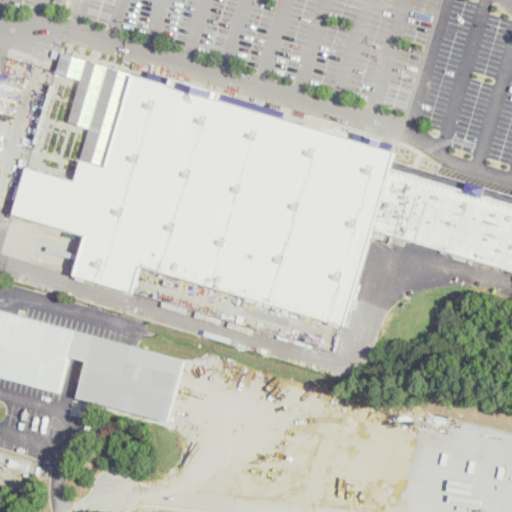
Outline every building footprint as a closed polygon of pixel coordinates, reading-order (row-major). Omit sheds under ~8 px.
[(135,75),(108,167),(83,160),(92,127),(71,120),(83,79),(58,71),(63,53),(97,62),(135,75)] [(150,72),(287,112),(285,120),(352,140),(354,132),(395,144),(392,151),(397,152),(394,163),(511,197),(511,269),(374,229),(346,324),(141,265),(133,291),(76,275),(88,234),(15,213),(28,167),(77,181),(83,160),(108,167),(135,75),(148,79),(150,72)] [(0,309),(188,360),(171,421),(80,396),(90,360),(71,355),(61,391),(0,375),(0,309)] [(30,465),(28,471),(10,464),(12,458),(30,465)] [(0,470),(8,473),(6,480),(0,478),(0,470)]
